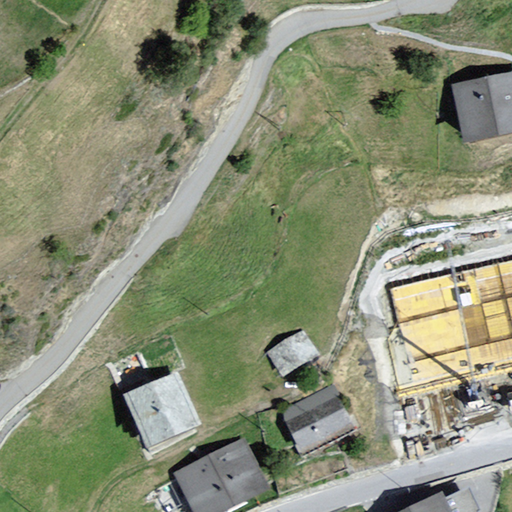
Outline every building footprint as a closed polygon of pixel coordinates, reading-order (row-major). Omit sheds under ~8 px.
[(511,127),(511,73),(456,83),(465,135),(511,127)] [(317,355),(302,331),(268,352),(283,376),(317,355)] [(199,426),(176,374),(124,397),(146,448),(199,426)] [(333,387),(282,411),(301,451),(352,426),(333,387)] [(224,511),(268,489),(242,441),(175,476),(193,511),(224,511)] [(430,511),(427,503),(403,511),(430,511)]
